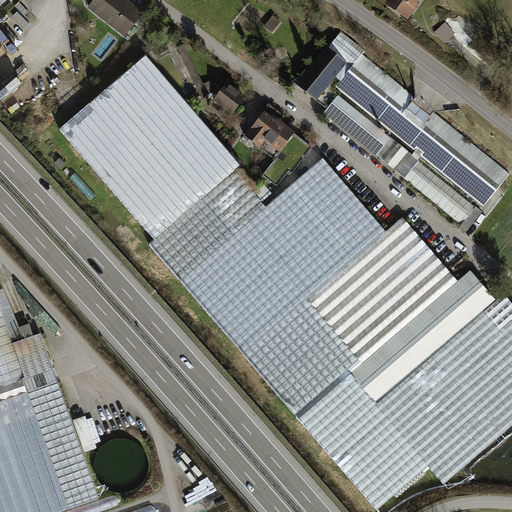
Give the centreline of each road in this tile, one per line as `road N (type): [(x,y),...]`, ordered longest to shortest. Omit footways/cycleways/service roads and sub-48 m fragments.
road 1 (motorway): [(319,511),(0,155)]
road 2 (residential): [(153,0),(511,280)]
road 3 (motorway): [(0,199),(278,511)]
road 4 (tertiary): [(341,0),(511,129)]
